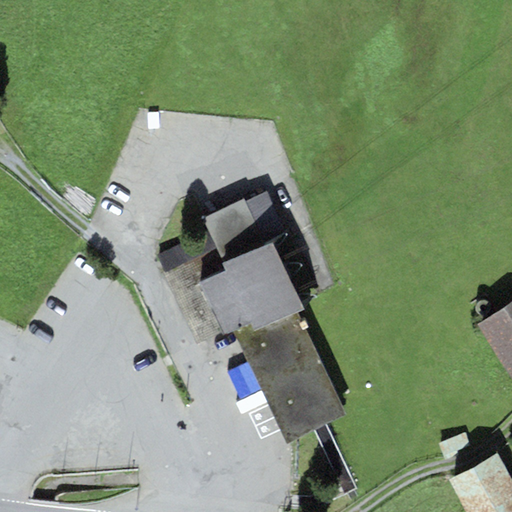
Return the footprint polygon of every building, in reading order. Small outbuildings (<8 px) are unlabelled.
[(246,202),(266,245),(272,242),(286,236),(266,192),(246,202)] [(201,217),(223,264),(266,245),(246,202),(244,198),(201,217)] [(304,311),(272,242),(266,245),(223,264),(226,271),(201,282),(225,336),(235,331),(286,443),(345,417),(298,314),(304,311)] [(511,301),(476,325),(511,379),(511,301)] [(438,445),(444,459),(471,447),(465,433),(438,445)] [(511,511),(511,480),(497,454),(449,480),(466,511),(511,511)]
